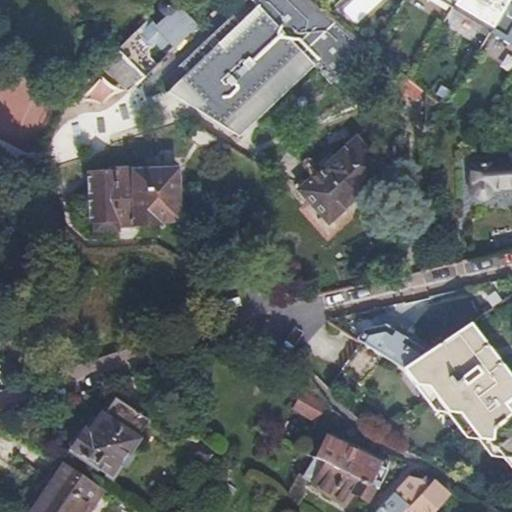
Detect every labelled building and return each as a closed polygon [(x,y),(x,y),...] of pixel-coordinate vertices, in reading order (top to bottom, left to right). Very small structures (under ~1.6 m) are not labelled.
[(138,30),(120,47),(146,75),(158,63),(151,55),(150,48),(158,41),(169,52),(178,44),(199,24),(182,7),(176,1),(175,2),(172,0),(163,0),(161,2),(161,8),(165,12),(171,12),(174,15),(161,27),(154,20),(141,33),(138,30)] [(260,0),(244,16),(191,65),(169,85),(238,136),(312,67),(333,81),(360,39),(313,0),(260,0)] [(431,0),(452,12),(453,10),(459,0),(431,0)] [(459,0),(453,10),(491,34),(511,0),(459,0)] [(511,0),(491,34),(489,36),(502,44),(501,46),(511,52),(511,0)] [(185,59),(191,65),(244,16),(238,10),(185,59)] [(120,47),(100,66),(128,89),(133,88),(146,75),(120,47)] [(146,75),(133,88),(145,95),(171,71),(161,60),(158,63),(146,75)] [(227,146),(196,127),(189,140),(241,174),(250,161),(227,146)] [(344,156),(289,212),(321,244),(375,189),(344,156)] [(511,160),(470,164),(471,188),(471,191),(473,194),(475,196),(478,197),(481,197),(484,196),(487,194),(489,192),(490,188),(511,195),(511,160)] [(170,175),(84,176),(84,226),(169,226),(170,175)] [(430,353),(409,367),(418,381),(434,389),(454,413),(468,420),(488,447),(501,454),(511,466),(511,376),(472,324),(430,353)] [(364,331),(359,339),(406,369),(409,367),(430,353),(387,326),(364,331)] [(356,346),(344,367),(362,378),(375,357),(356,346)] [(304,401),(293,414),(315,430),(324,416),(304,401)] [(74,436),(66,447),(68,455),(107,481),(147,426),(113,402),(87,438),(81,435),(74,436)] [(327,450),(311,480),(338,495),(344,484),(365,495),(369,487),(376,490),(387,468),(349,447),(347,450),(335,445),(331,446),(327,450)] [(84,511),(97,491),(60,467),(32,511),(84,511)] [(407,479),(379,511),(397,511),(400,509),(402,511),(431,511),(444,499),(430,486),(425,492),(414,482),(407,479)]
